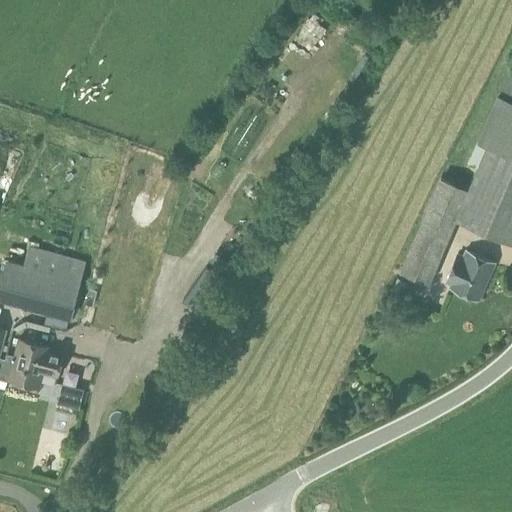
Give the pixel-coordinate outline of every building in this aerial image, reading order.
[(480,163),(468,190),(441,178),(403,270),(430,282),(455,218),(511,241),(511,101),(511,99),(511,70),(509,69),(470,159),(480,163)] [(221,149),(218,157),(225,159),(232,142),(214,136),(211,145),(221,149)] [(209,162),(204,171),(217,179),(223,170),(209,162)] [(118,191),(86,327),(114,333),(121,302),(142,307),(154,252),(152,252),(163,202),(118,191)] [(53,305),(73,310),(86,259),(31,244),(26,264),(7,261),(0,287),(0,299),(35,308),(35,305),(52,308),(53,305)] [(466,250),(451,286),(481,299),(496,262),(466,250)] [(393,292),(402,296),(409,282),(398,277),(393,292)] [(0,366),(12,370),(15,354),(7,353),(6,358),(0,357),(0,354),(6,329),(0,327),(0,366)] [(50,348),(51,345),(20,337),(15,354),(12,370),(9,379),(40,387),(44,371),(59,375),(65,352),(50,348)] [(55,402),(69,399),(67,385),(53,388),(55,402)]
